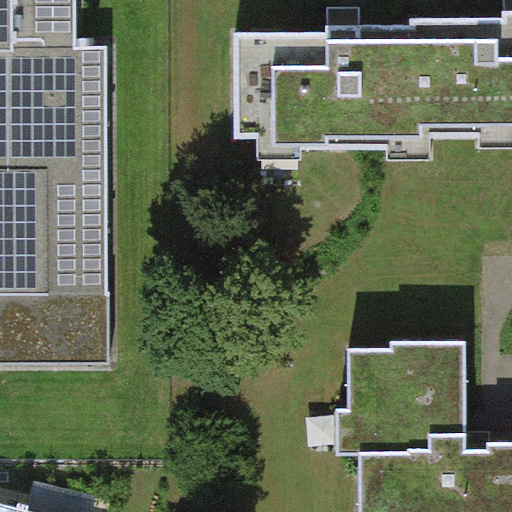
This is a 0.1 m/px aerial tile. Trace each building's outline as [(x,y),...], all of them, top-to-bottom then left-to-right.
[(0,0),(0,363),(115,363),(113,46),(78,46),(78,0),(0,0)] [(402,138),(432,138),(470,138),(470,152),(511,151),(511,5),(500,5),(500,16),(403,16),(403,28),(402,138)] [(346,28),(228,27),(227,134),(248,134),(248,169),(300,169),(300,146),(379,147),(379,163),(431,164),(432,138),(402,138),(403,28),(346,28)] [(334,459),(358,458),(358,511),(511,511),(511,450),(485,450),(485,463),(463,463),(463,345),(393,346),(393,355),(348,355),(348,412),(334,412),(334,459)] [(19,505),(0,500),(0,511),(44,511),(28,508),(29,503),(20,501),(19,505)]
